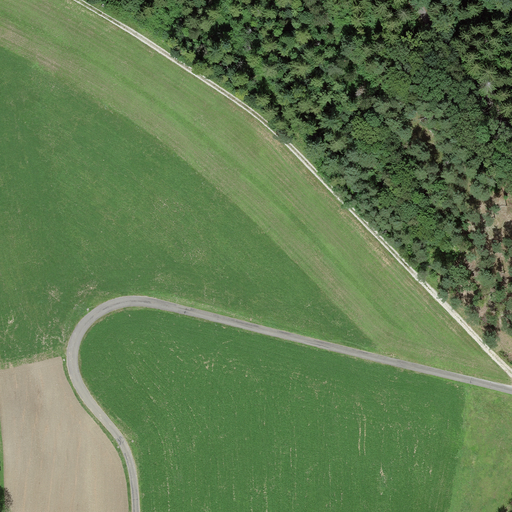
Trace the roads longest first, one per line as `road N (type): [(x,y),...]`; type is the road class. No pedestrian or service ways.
road 1 (unclassified): [(136,511),(127,452),(81,388),(72,360),(84,323),(113,304),(176,307),(511,390)]
road 2 (track): [(511,372),(266,122),(78,0)]
road 3 (track): [(316,172),(308,146),(250,63),(223,0)]
road 4 (unclassified): [(511,132),(414,0)]
